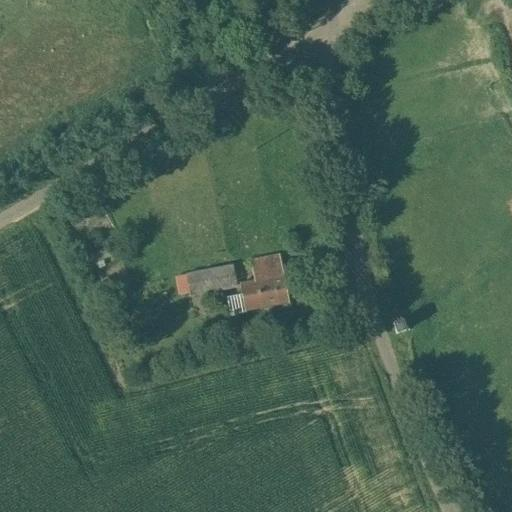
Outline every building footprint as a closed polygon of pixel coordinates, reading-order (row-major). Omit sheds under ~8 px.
[(273,43),(289,33),(279,17),(262,28),(273,43)] [(279,254),(249,260),(253,281),(283,275),(279,254)] [(231,263),(186,273),(191,296),(236,287),(231,263)] [(253,281),(240,283),(245,313),(289,305),(283,275),(253,281)] [(403,321),(393,324),(396,335),(406,331),(403,321)]
